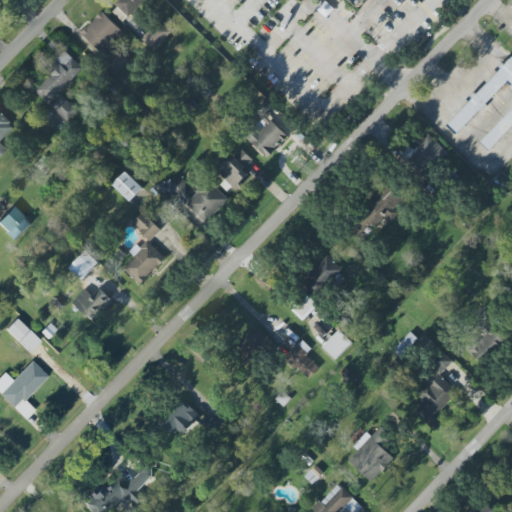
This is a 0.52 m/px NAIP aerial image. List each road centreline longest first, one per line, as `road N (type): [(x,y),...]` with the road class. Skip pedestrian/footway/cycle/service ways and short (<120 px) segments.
road 1 (residential): [(3,511),(497,0)]
road 2 (residential): [(416,511),(511,410)]
